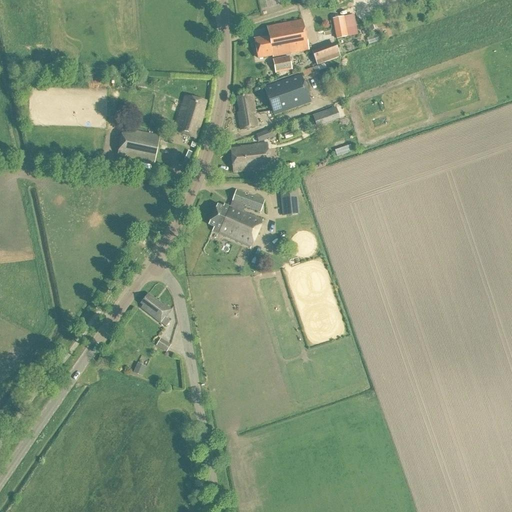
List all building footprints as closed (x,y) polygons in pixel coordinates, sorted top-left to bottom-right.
[(332,20),(335,32),(346,30),(344,17),(332,20)] [(308,51),(301,21),(266,28),(268,37),(255,39),(259,59),(272,56),(272,58),(308,51)] [(367,25),(369,32),(377,30),(374,23),(367,25)] [(334,44),(311,52),(316,67),(339,58),(334,44)] [(289,57),(272,60),(275,74),(291,71),(289,57)] [(317,67),(302,72),(303,77),(318,72),(317,67)] [(273,117),(311,103),(301,76),(263,89),(273,117)] [(135,80),(134,88),(144,89),(145,81),(135,80)] [(257,128),(251,95),(237,97),(240,115),(238,116),(241,131),(257,128)] [(205,101),(185,96),(173,131),(195,139),(203,115),(202,114),(205,101)] [(316,128),(340,119),(335,108),(312,116),(316,128)] [(154,163),(160,137),(122,129),(117,156),(154,163)] [(258,143),(277,136),(275,129),(255,136),(258,143)] [(269,169),(267,144),(253,145),(253,147),(242,148),(242,149),(230,150),(232,173),(269,169)] [(289,208),(302,204),(296,184),(284,187),(289,208)] [(262,202),(236,190),(229,207),(224,205),(223,208),(218,206),(209,225),(214,228),(212,231),(250,248),(262,220),(239,210),(241,205),(258,212),(262,202)] [(164,307),(149,295),(141,304),(144,306),(142,309),(161,324),(171,311),(165,305),(164,307)] [(156,347),(166,353),(171,345),(160,339),(156,347)] [(133,373),(142,377),(146,368),(137,364),(133,373)]
